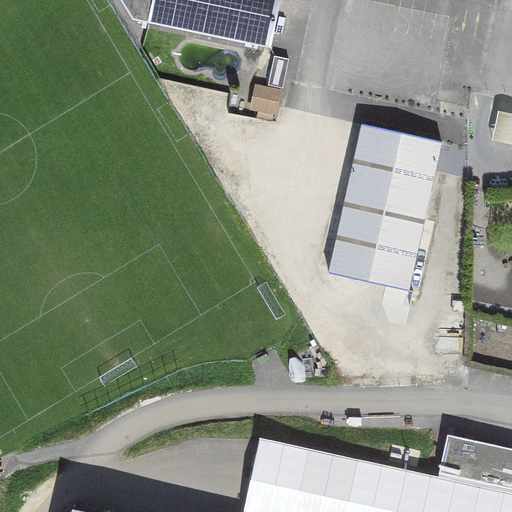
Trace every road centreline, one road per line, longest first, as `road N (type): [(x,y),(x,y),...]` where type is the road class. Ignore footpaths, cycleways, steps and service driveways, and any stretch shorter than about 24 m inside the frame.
road 1 (residential): [(511,403),(431,383),(191,389),(86,431),(9,511)]
road 2 (unknown): [(64,451),(383,511)]
